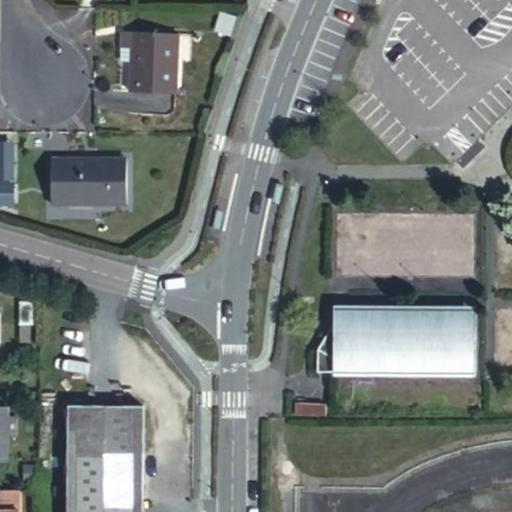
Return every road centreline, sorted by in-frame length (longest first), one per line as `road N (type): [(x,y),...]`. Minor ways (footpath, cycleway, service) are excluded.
road 1 (residential): [(317,0),(260,153),(236,305)]
road 2 (residential): [(236,305),(0,245)]
road 3 (residential): [(236,305),(232,511)]
